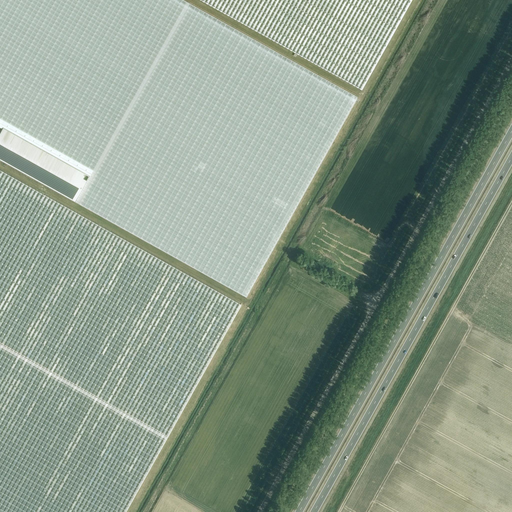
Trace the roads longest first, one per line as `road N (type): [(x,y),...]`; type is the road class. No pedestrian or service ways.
road 1 (unclassified): [(259,511),(511,58)]
road 2 (trunk): [(511,130),(299,511)]
road 3 (trunk): [(313,511),(511,156)]
